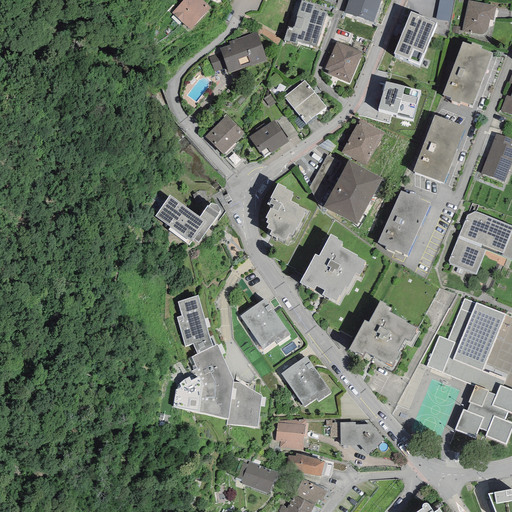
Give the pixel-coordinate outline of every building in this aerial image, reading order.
[(183,0),(172,13),(190,30),(211,8),(201,0),(183,0)] [(288,27),(283,40),(296,44),(297,41),(316,47),(327,12),(314,8),(316,4),(301,0),(296,16),(297,17),(294,27),(293,26),(292,28),(288,27)] [(348,0),(344,13),(373,22),(380,0),(348,0)] [(453,0),(438,0),(436,19),(449,21),(453,0)] [(468,1),(461,31),(478,34),(481,34),(483,34),(485,33),(486,32),(487,29),(488,28),(489,20),(493,21),(496,6),(468,1)] [(410,11),(393,54),(419,65),(436,22),(410,11)] [(226,68),(228,73),(251,65),(251,66),(267,60),(256,32),(229,42),(230,45),(220,48),(221,53),(226,68)] [(328,71),(327,74),(349,83),(362,52),(336,41),(324,69),(328,71)] [(462,42),(442,95),(450,98),(449,100),(459,104),(460,102),(472,106),(493,53),(481,48),(482,46),(472,42),(471,45),(462,42)] [(214,72),(226,68),(221,53),(209,57),(214,72)] [(506,95),(500,111),(511,115),(511,72),(508,83),(511,83),(511,90),(510,96),(506,95)] [(304,81),(284,97),(299,116),(305,123),(306,123),(315,116),(326,107),(304,81)] [(397,115),(413,119),(421,90),(385,81),(378,109),(397,114),(397,115)] [(269,107),(277,102),(270,93),(263,99),(269,107)] [(465,126),(434,115),(413,171),(444,183),(465,126)] [(244,134),(225,116),(204,137),(222,155),(244,134)] [(286,138),(288,141),(298,134),(285,116),(277,122),(287,137),(286,138)] [(300,129),(306,124),(305,123),(299,116),(293,121),(300,129)] [(317,118),(315,116),(306,123),(308,125),(317,118)] [(366,166),(384,133),(359,119),(342,152),(366,166)] [(270,152),(271,153),(288,142),(288,141),(286,138),(273,120),(248,137),(259,153),(261,152),(264,156),(270,152)] [(496,134),(480,174),(504,183),(511,161),(511,147),(509,147),(511,140),(496,134)] [(318,146),(331,153),(336,146),(327,139),(318,146)] [(318,204),(323,207),(346,165),(327,155),(309,187),(318,204)] [(346,165),(323,207),(356,225),(382,178),(349,160),(346,165)] [(277,238),(277,237),(284,241),(285,238),(286,239),(289,234),(292,235),(296,227),(297,228),(305,213),(303,212),(305,210),(298,206),(298,205),(290,201),(293,195),(292,195),(293,193),(285,189),(286,187),(278,184),(267,204),(271,206),(265,218),(268,219),(266,222),(268,224),(266,228),(271,230),(269,234),(277,238)] [(408,195),(400,191),(377,242),(385,246),(385,248),(394,252),(395,250),(406,255),(430,203),(418,199),(420,196),(410,192),(408,195)] [(198,243),(218,213),(220,210),(217,205),(210,203),(208,206),(207,206),(199,217),(170,195),(155,216),(170,227),(168,230),(189,244),(190,242),(191,242),(194,239),(198,243)] [(448,261),(449,264),(476,274),(485,250),(501,256),(511,260),(511,226),(474,212),(467,215),(448,261)] [(315,254),(299,283),(314,290),(316,286),(324,290),(322,295),(329,299),(329,298),(336,302),(339,295),(340,296),(345,287),(347,288),(355,273),(359,275),(365,266),(363,265),(365,261),(357,257),(357,256),(340,246),(342,242),(337,239),(337,238),(330,234),(318,256),(315,254)] [(198,296),(177,302),(181,316),(176,318),(184,346),(193,344),(197,354),(212,346),(208,335),(198,296)] [(239,316),(262,349),(274,341),(276,343),(290,334),(265,298),(239,316)] [(439,336),(426,367),(474,387),(468,402),(470,403),(467,411),(463,409),(454,430),(475,439),(479,429),(487,432),(485,437),(506,445),(511,428),(511,422),(505,420),(508,413),(511,414),(511,413),(511,389),(502,386),(506,379),(489,372),(488,374),(482,371),(505,316),(505,314),(476,302),(475,303),(464,298),(447,340),(439,336)] [(364,320),(349,350),(355,353),(356,352),(362,355),(364,352),(385,363),(386,362),(392,365),(395,359),(396,360),(400,353),(401,353),(406,344),(411,348),(420,332),(415,329),(416,328),(406,323),(407,321),(389,312),(391,308),(386,306),(386,305),(380,301),(368,322),(364,320)] [(217,344),(212,346),(197,354),(191,357),(197,369),(191,371),(193,375),(184,380),(179,384),(181,388),(175,390),(173,406),(226,419),(228,419),(233,382),(233,380),(217,344)] [(281,374),(304,407),(316,399),(318,402),(331,393),(306,356),(281,374)] [(240,383),(233,382),(228,419),(226,419),(226,424),(257,427),(261,396),(240,383)] [(303,444),(302,444),(305,425),(306,426),(306,420),(277,420),(277,423),(275,441),(280,442),(279,448),(303,450),(303,444)] [(330,437),(340,437),(340,423),(332,423),(332,420),(325,420),(325,427),(330,427),(330,437)] [(340,437),(340,446),(359,445),(367,455),(384,440),(370,424),(355,425),(355,423),(340,423),(340,437)] [(285,471),(320,476),(321,475),(324,463),(324,462),(296,453),(295,456),(288,456),(285,471)] [(269,494),(277,472),(249,462),(248,464),(242,462),(236,478),(242,480),(240,483),(269,494)] [(318,499),(321,501),(327,491),(302,479),(294,495),(314,506),(318,499)] [(494,511),(511,511),(511,489),(487,494),(494,511)] [(278,511),(310,511),(314,506),(294,495),(286,509),(281,506),(278,511)] [(430,507),(433,511),(443,505),(439,500),(430,507)] [(440,511),(439,509),(434,511),(433,511),(430,507),(429,505),(428,504),(427,503),(426,503),(424,503),(423,504),(422,506),(422,508),(422,509),(417,511),(440,511)]
